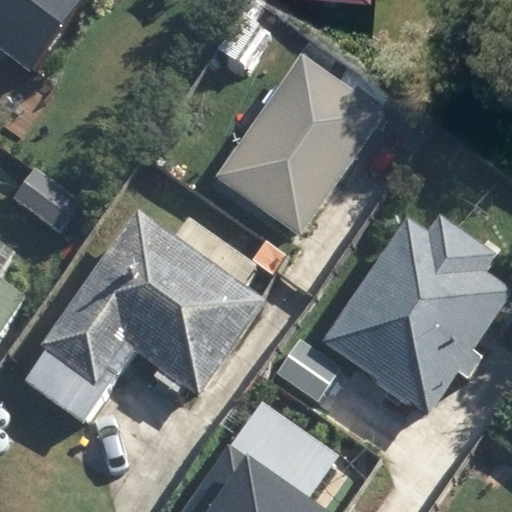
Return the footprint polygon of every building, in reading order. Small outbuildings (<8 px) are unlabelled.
[(0,0),(0,59),(36,85),(96,0),(0,0)] [(303,66),(220,183),(306,243),(389,126),(303,66)] [(82,208),(35,178),(14,209),(61,240),(82,208)] [(321,340),(428,410),(457,368),(469,376),(482,356),(472,349),(511,290),(485,273),(499,251),(439,211),(427,228),(405,214),(321,340)] [(189,228),(177,247),(141,223),(28,391),(91,434),(139,363),(205,407),(271,310),(245,292),(257,274),(189,228)] [(0,342),(27,302),(0,284),(0,342)] [(181,511),(326,511),(229,445),(181,511)]
